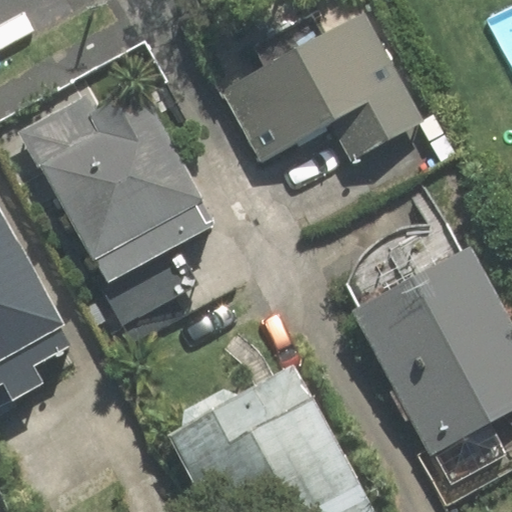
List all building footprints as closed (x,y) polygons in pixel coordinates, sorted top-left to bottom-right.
[(364,20),(220,93),(257,165),(330,128),(355,176),(426,140),(364,20)] [(135,81),(19,141),(98,294),(215,235),(135,81)] [(0,396),(6,407),(39,390),(30,372),(68,353),(0,220),(0,396)] [(351,314),(427,463),(511,419),(511,346),(465,256),(351,314)] [(196,511),(364,511),(296,379),(163,446),(196,511)]
